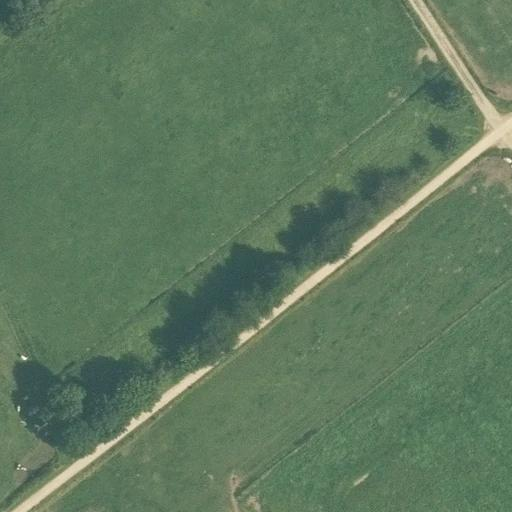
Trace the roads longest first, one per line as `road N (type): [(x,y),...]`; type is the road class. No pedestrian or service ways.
road 1 (track): [(19,511),(499,130)]
road 2 (track): [(407,0),(499,130)]
